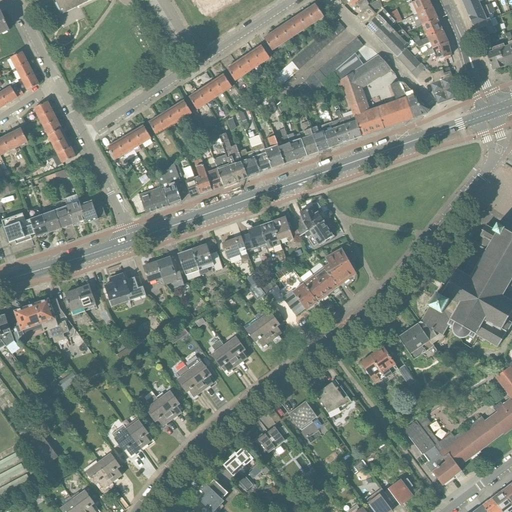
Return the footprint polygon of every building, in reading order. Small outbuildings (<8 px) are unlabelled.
[(55,0),(63,14),(92,0),(55,0)] [(239,20),(248,14),(239,0),(235,0),(229,4),(239,20)] [(362,12),(356,17),(365,25),(376,14),(373,11),(369,5),(366,0),(361,0),(356,3),(362,12)] [(373,11),(382,7),(379,0),(369,5),(373,11)] [(417,15),(432,8),(428,0),(418,0),(412,3),(417,15)] [(466,9),(480,3),(478,0),(461,0),(462,0),(466,9)] [(466,9),(470,18),(488,10),(494,8),(492,3),(487,5),(482,7),(480,3),(466,9)] [(229,26),(239,20),(229,4),(220,10),(229,26)] [(316,23),(324,17),(316,5),(308,9),(306,10),(316,23)] [(422,27),(437,20),(432,8),(417,15),(412,17),(417,29),(422,27)] [(473,26),(487,21),(485,16),(495,12),(494,8),(488,10),(470,18),(473,26)] [(220,31),(229,26),(220,10),(210,16),(220,31)] [(308,28),(316,23),(306,10),(305,11),(305,12),(299,15),(308,28)] [(367,27),(375,35),(392,19),(388,14),(384,10),(367,27)] [(397,24),(402,21),(399,15),(397,10),(388,14),(392,19),(397,24)] [(0,11),(0,34),(9,30),(6,24),(6,23),(1,11),(0,11)] [(299,34),(308,28),(299,15),(291,20),(290,20),(299,34)] [(211,37),(220,31),(210,16),(201,21),(211,37)] [(473,26),(479,39),(497,32),(505,29),(503,24),(498,26),(494,18),(487,21),(473,26)] [(375,35),(382,42),(399,26),(397,24),(392,19),(375,35)] [(291,39),(299,34),(290,20),(288,22),(288,23),(283,26),(291,39)] [(427,38),(443,31),(437,20),(422,27),(427,38)] [(201,21),(191,27),(201,43),(211,37),(201,21)] [(334,25),(341,33),(345,30),(338,22),(334,25)] [(330,29),(337,37),(341,33),(334,25),(330,29)] [(282,45),(291,39),(283,26),(274,32),(274,31),(273,32),(282,45)] [(382,42),(389,50),(406,34),(402,29),(399,26),(382,42)] [(325,33),(333,41),(337,37),(330,29),(325,33)] [(432,49),(447,42),(443,31),(427,38),(420,41),(415,44),(419,48),(430,43),(432,49)] [(272,52),(282,45),(273,32),(270,33),(271,34),(264,39),(272,52)] [(321,36),(328,44),(333,41),(325,33),(321,36)] [(401,62),(409,53),(406,50),(410,46),(406,42),(410,38),(406,34),(389,50),(401,62)] [(317,40),(324,48),(328,44),(321,36),(317,40)] [(353,42),(360,50),(364,46),(357,38),(353,42)] [(313,44),(320,52),(324,48),(317,40),(313,44)] [(349,45),(356,53),(360,50),(353,42),(349,45)] [(437,60),(451,56),(449,49),(447,42),(432,49),(423,53),(427,57),(434,54),(437,60)] [(309,47),(316,56),(320,52),(313,44),(309,47)] [(505,67),(511,64),(511,54),(509,46),(505,47),(504,44),(498,46),(505,67)] [(345,48),(352,57),(355,54),(356,53),(349,45),(345,48)] [(261,65),(270,59),(262,46),(254,51),(254,50),(252,51),(261,65)] [(494,71),(505,67),(498,46),(492,49),(493,52),(486,54),(494,71)] [(304,51),(312,59),(316,56),(309,47),(304,51)] [(341,52),(348,60),(352,57),(345,48),(341,52)] [(253,70),(261,65),(252,51),(251,52),(251,53),(244,57),(253,70)] [(300,55),(307,63),(312,59),(304,51),(300,55)] [(16,69),(28,63),(22,52),(11,58),(16,69)] [(337,55),(344,64),(348,60),(341,52),(337,55)] [(409,53),(401,62),(406,67),(415,59),(409,53)] [(364,66),(355,54),(352,57),(348,60),(344,64),(341,67),(338,70),(343,87),(349,106),(348,107),(350,112),(351,112),(353,115),(361,138),(415,119),(408,100),(400,83),(399,82),(390,86),(396,101),(377,108),(371,110),(363,89),(391,70),(378,56),(364,66)] [(296,58),(303,67),(307,63),(300,55),(296,58)] [(333,58),(341,67),(344,64),(337,55),(333,58)] [(244,76),(253,70),(244,57),(238,62),(237,61),(235,63),(244,76)] [(292,62),(299,70),(303,67),(296,58),(292,62)] [(329,62),(337,71),(338,70),(341,67),(333,58),(329,62)] [(420,64),(415,59),(406,67),(411,73),(420,64)] [(288,66),(295,74),(299,70),(292,62),(288,66)] [(325,65),(333,74),(337,71),(329,62),(325,65)] [(22,80),(33,74),(28,63),(16,69),(22,80)] [(235,82),(244,76),(235,63),(234,64),(227,69),(235,82)] [(421,64),(420,64),(411,73),(415,77),(425,68),(421,64)] [(322,69),(329,77),(333,74),(325,65),(322,69)] [(284,70),(291,78),(295,74),(288,66),(284,70)] [(317,72),(325,81),(329,77),(322,69),(317,72)] [(279,73),(286,81),(291,78),(284,70),(279,73)] [(458,97),(457,95),(455,89),(456,88),(450,72),(444,74),(443,71),(431,75),(434,83),(431,84),(438,104),(458,97)] [(313,76),(320,84),(325,81),(317,72),(313,76)] [(275,77),(282,85),(286,81),(279,73),(275,77)] [(27,91),(39,85),(33,74),(22,80),(27,91)] [(223,93),(232,87),(224,75),(217,80),(216,79),(215,80),(223,93)] [(308,80),(316,88),(320,84),(313,76),(308,80)] [(271,81),(278,89),(282,85),(275,77),(271,81)] [(215,99),(223,93),(215,80),(213,81),(213,82),(207,87),(215,99)] [(304,84),(311,92),(316,88),(308,80),(304,84)] [(274,93),(278,89),(271,81),(267,84),(274,93)] [(408,100),(415,119),(428,114),(429,111),(404,84),(400,83),(408,100)] [(299,87),(306,95),(311,92),(304,84),(299,87)] [(9,103),(18,98),(15,94),(11,87),(1,93),(8,105),(10,104),(9,103)] [(206,105),(215,99),(207,87),(200,91),(199,90),(197,92),(206,105)] [(295,91),(302,99),(306,95),(299,87),(295,91)] [(291,95),(297,103),(299,101),(302,99),(295,91),(291,95)] [(209,110),(206,105),(197,92),(196,93),(189,98),(198,111),(203,107),(206,112),(209,110)] [(286,99),(293,106),(297,103),(291,95),(286,99)] [(282,103),(288,110),(293,106),(286,99),(282,103)] [(183,119),(192,114),(184,101),(177,106),(176,105),(175,106),(183,119)] [(52,109),(51,110),(48,102),(34,109),(39,118),(53,111),(52,109)] [(288,110),(282,103),(277,106),(282,115),(288,110)] [(174,125),(183,119),(175,106),(173,107),(173,108),(167,112),(174,125)] [(44,127),(57,120),(53,113),(54,113),(53,111),(39,118),(44,127)] [(245,129),(247,122),(244,113),(238,111),(245,129)] [(341,145),(351,141),(343,119),(340,111),(335,112),(336,117),(338,117),(339,120),(332,122),(341,145)] [(166,130),(174,125),(167,112),(160,116),(159,116),(157,117),(166,130)] [(351,141),(361,138),(353,115),(343,119),(351,141)] [(156,136),(166,130),(157,117),(156,118),(156,119),(149,123),(156,136)] [(330,149),(341,145),(332,122),(331,119),(324,121),(322,117),(319,118),(323,128),(330,149)] [(232,119),(228,121),(231,131),(236,129),(232,119)] [(48,136),(62,129),(62,127),(61,128),(57,120),(44,127),(48,136)] [(308,157),(319,153),(311,129),(308,122),(301,125),(304,131),(299,133),(308,157)] [(142,144),(152,139),(144,126),(135,131),(142,144)] [(319,153),(330,149),(323,128),(318,130),(317,127),(311,129),(319,153)] [(19,147),(28,142),(21,129),(14,133),(13,132),(12,133),(19,147)] [(53,146),(66,139),(63,131),(62,129),(48,136),(53,146)] [(285,165),(297,161),(288,136),(285,129),(280,131),(283,138),(276,140),(285,165)] [(134,150),(142,144),(135,131),(126,137),(134,150)] [(10,152),(19,147),(12,133),(10,134),(10,135),(3,138),(10,152)] [(253,145),(263,142),(261,133),(250,137),(253,145)] [(297,161),(308,157),(299,133),(288,136),(297,161)] [(235,183),(248,178),(236,146),(231,148),(226,134),(219,136),(228,161),(235,183)] [(285,166),(285,165),(276,140),(274,134),(267,136),(271,148),(266,151),(272,170),(282,166),(283,167),(285,166)] [(125,155),(134,150),(126,137),(117,142),(125,155)] [(0,156),(0,157),(10,152),(3,138),(0,139),(0,156)] [(58,155),(72,148),(71,146),(70,146),(66,139),(53,146),(58,155)] [(248,178),(261,174),(253,152),(247,154),(246,150),(242,152),(238,141),(235,142),(236,146),(248,178)] [(116,160),(125,155),(117,142),(108,147),(116,160)] [(269,171),(272,170),(266,151),(265,148),(259,150),(256,151),(254,146),(251,147),(253,152),(261,174),(270,171),(269,171)] [(72,148),(58,155),(62,164),(76,157),(72,150),(73,149),(72,148)] [(225,187),(235,183),(228,161),(223,163),(221,157),(218,158),(217,154),(214,155),(225,187)] [(212,191),(225,187),(214,155),(212,156),(215,164),(209,166),(208,161),(207,161),(205,156),(200,158),(201,159),(212,191)] [(201,195),(212,191),(201,159),(194,162),(199,177),(195,178),(201,195)] [(169,206),(182,202),(175,183),(181,181),(174,164),(159,177),(161,183),(163,190),(169,206)] [(191,198),(201,195),(195,178),(191,167),(184,169),(188,181),(186,182),(191,198)] [(58,181),(71,177),(68,170),(56,174),(57,178),(58,181)] [(45,182),(57,178),(56,174),(44,178),(45,182)] [(146,214),(169,206),(163,190),(155,193),(154,190),(140,195),(146,214)] [(75,224),(86,220),(81,206),(80,202),(68,206),(75,224)] [(87,224),(87,223),(106,217),(103,207),(95,210),(92,202),(81,206),(86,220),(87,224)] [(304,234),(323,221),(323,219),(323,218),(320,213),(322,211),(317,204),(313,205),(314,207),(300,212),(303,220),(295,223),(300,237),(304,234)] [(63,229),(75,224),(68,206),(56,211),(63,229)] [(50,233),(63,229),(56,211),(44,215),(50,233)] [(31,236),(35,234),(30,220),(25,221),(23,214),(2,221),(9,243),(15,241),(16,245),(32,239),(31,236)] [(36,238),(50,233),(44,215),(30,220),(35,234),(36,238)] [(287,239),(289,241),(294,240),(286,218),(273,222),(280,241),(287,239)] [(323,221),(304,234),(313,248),(318,245),(319,246),(330,238),(330,239),(334,236),(331,232),(330,232),(323,221)] [(467,338),(468,337),(473,339),(476,335),(477,336),(477,337),(479,338),(479,337),(484,340),(484,341),(485,341),(490,344),(491,345),(492,345),(497,348),(498,349),(511,325),(511,324),(507,321),(511,313),(511,302),(510,302),(511,298),(511,226),(508,224),(507,224),(502,221),(501,222),(505,225),(503,229),(497,225),(494,231),(486,226),(480,237),(484,239),(480,246),(479,246),(478,248),(479,248),(474,255),(473,257),(469,264),(468,264),(467,266),(468,266),(463,274),(457,270),(447,287),(442,284),(429,308),(430,308),(427,313),(425,312),(425,313),(426,314),(424,318),(423,317),(422,318),(423,319),(421,323),(399,339),(414,361),(422,355),(427,362),(439,354),(434,347),(433,345),(442,339),(449,326),(452,328),(452,330),(453,334),(454,336),(455,337),(458,338),(461,339),(463,339),(465,339),(467,338)] [(281,245),(280,241),(273,222),(261,227),(267,245),(269,250),(274,248),(281,245)] [(254,249),(267,245),(261,227),(248,231),(249,235),(243,237),(248,251),(254,249)] [(246,252),(248,251),(243,237),(236,240),(236,239),(223,244),(229,260),(240,256),(243,263),(250,261),(246,252)] [(186,276),(200,271),(202,276),(210,273),(208,268),(215,266),(216,272),(224,269),(218,254),(216,255),(214,249),(207,251),(206,247),(201,249),(200,248),(193,250),(179,255),(186,276)] [(324,268),(329,275),(348,261),(341,250),(326,259),(329,264),(324,268)] [(157,263),(163,279),(164,283),(171,290),(185,285),(180,271),(175,273),(170,258),(157,263)] [(329,275),(338,287),(355,274),(348,261),(329,275)] [(149,284),(163,279),(157,263),(144,267),(149,284)] [(338,287),(329,275),(324,268),(314,275),(328,295),(338,287)] [(318,303),(328,295),(314,275),(306,282),(299,273),(297,275),(303,284),(318,303)] [(105,286),(110,302),(128,296),(130,301),(147,296),(143,286),(138,288),(135,278),(126,281),(123,274),(116,277),(118,282),(105,286)] [(272,290),(277,286),(270,276),(264,280),(272,290)] [(271,291),(263,280),(257,284),(265,295),(271,291)] [(303,284),(292,292),(292,291),(283,298),(287,304),(296,297),(301,303),(305,309),(307,311),(318,303),(303,284)] [(78,290),(85,309),(96,305),(90,286),(78,290)] [(85,312),(85,309),(78,290),(65,294),(67,299),(64,300),(67,310),(70,309),(72,313),(73,316),(85,312)] [(287,304),(292,310),(301,303),(296,297),(287,304)] [(43,324),(46,332),(47,331),(50,339),(53,338),(55,343),(66,340),(64,334),(70,332),(66,321),(58,324),(56,321),(66,317),(60,308),(52,311),(49,301),(49,300),(36,304),(43,324)] [(292,310),(296,316),(305,309),(301,303),(292,310)] [(15,312),(22,331),(43,324),(36,304),(15,312)] [(258,321),(273,341),(282,334),(277,327),(280,325),(270,312),(258,321)] [(0,317),(0,335),(2,340),(3,343),(5,345),(7,347),(14,341),(11,333),(6,316),(0,317)] [(263,348),(273,341),(258,321),(245,330),(255,343),(258,341),(263,348)] [(223,346),(238,366),(248,359),(243,352),(246,350),(236,337),(223,346)] [(229,373),(238,366),(223,346),(220,341),(212,346),(215,352),(211,355),(221,368),(224,366),(229,373)] [(387,379),(399,371),(398,369),(383,348),(371,356),(384,376),(387,379)] [(380,379),(384,376),(371,356),(361,363),(375,385),(379,382),(381,381),(380,379)] [(190,370),(204,391),(213,384),(209,377),(211,375),(202,362),(190,370)] [(404,365),(398,369),(399,371),(409,385),(415,381),(404,365)] [(194,398),(204,391),(190,370),(186,366),(178,372),(181,377),(177,380),(187,393),(190,391),(194,398)] [(511,369),(510,367),(495,378),(510,399),(502,405),(501,402),(493,408),(495,410),(497,412),(485,421),(483,419),(473,427),(474,429),(457,442),(456,440),(444,449),(427,427),(431,424),(425,415),(426,415),(425,414),(404,430),(422,455),(435,446),(439,453),(440,454),(426,465),(432,473),(433,473),(443,486),(462,472),(459,467),(503,434),(504,435),(511,429),(511,369)] [(346,403),(350,400),(340,386),(336,389),(332,383),(315,395),(327,410),(330,408),(333,406),(337,406),(343,404),(346,403)] [(157,398),(173,420),(182,413),(177,406),(180,404),(170,391),(165,395),(163,393),(157,398)] [(173,420),(157,398),(155,395),(146,401),(150,406),(145,409),(155,423),(158,421),(163,427),(173,420)] [(312,422),(317,418),(306,402),(289,415),(300,430),(302,431),(313,423),(312,422)] [(127,429),(141,449),(151,442),(146,436),(149,434),(139,420),(127,429)] [(268,454),(285,441),(275,427),(268,433),(269,434),(266,436),(266,434),(264,436),(262,434),(255,440),(265,453),(267,452),(268,454)] [(131,456),(141,449),(127,429),(114,438),(124,452),(127,450),(131,456)] [(44,468),(59,457),(39,431),(25,442),(44,468)] [(242,477),(256,464),(243,449),(225,466),(234,475),(238,472),(242,477)] [(98,463),(113,483),(122,476),(118,469),(120,467),(111,454),(98,463)] [(103,490),(113,483),(98,463),(86,472),(96,485),(99,483),(103,490)] [(259,466),(250,473),(254,478),(263,471),(259,466)] [(247,490),(254,486),(248,476),(241,480),(247,490)] [(385,493),(393,503),(398,500),(401,505),(412,497),(407,491),(413,486),(407,479),(402,483),(400,481),(389,489),(385,493)] [(222,499),(228,493),(214,480),(208,486),(206,484),(202,489),(204,491),(201,493),(199,491),(195,496),(211,511),(214,511),(224,501),(222,499)] [(511,483),(511,484),(502,491),(511,504),(511,483)] [(388,507),(393,503),(385,493),(382,489),(366,500),(375,511),(391,511),(392,511),(388,507)] [(72,497),(82,511),(96,511),(92,506),(95,504),(85,491),(80,495),(78,492),(72,497)] [(503,511),(511,505),(511,504),(502,491),(493,498),(503,511)] [(82,511),(72,497),(65,502),(67,504),(60,509),(62,511),(82,511)] [(484,505),(488,511),(503,511),(493,498),(484,505)]
